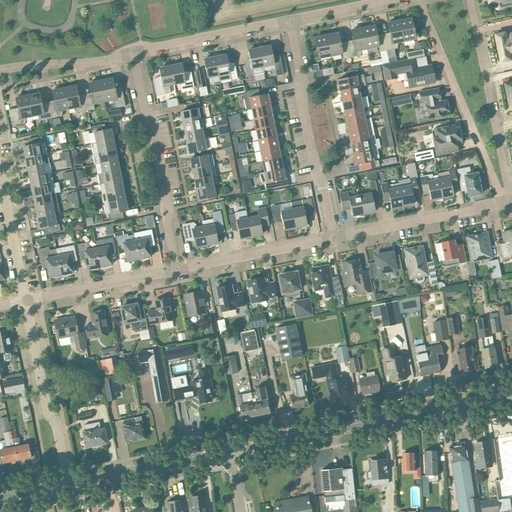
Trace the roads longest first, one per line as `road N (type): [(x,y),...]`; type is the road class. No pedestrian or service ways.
road 1 (residential): [(228,452),(511,396)]
road 2 (residential): [(333,238),(288,20)]
road 3 (residential): [(176,270),(132,54)]
road 4 (residential): [(503,203),(418,0)]
road 5 (residential): [(470,0),(507,186),(503,203)]
road 6 (residential): [(68,485),(24,301)]
road 7 (residential): [(333,238),(503,203)]
road 8 (residential): [(68,485),(228,452)]
road 9 (residential): [(176,270),(333,238)]
road 10 (residential): [(132,54),(288,20)]
road 11 (residential): [(24,301),(176,270)]
road 12 (residential): [(0,69),(132,54)]
road 13 (residential): [(24,301),(0,179)]
